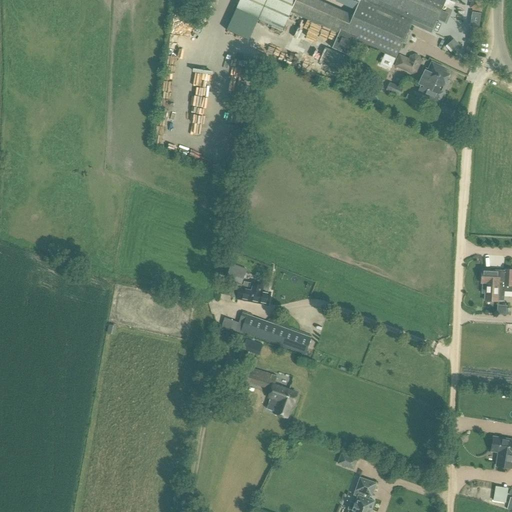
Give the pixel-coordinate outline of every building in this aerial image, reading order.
[(371,47),(386,54),(396,58),(413,20),(421,24),(420,27),(421,29),(425,30),(427,29),(428,28),(431,29),(432,29),(433,29),(446,0),(360,0),(354,16),(317,0),(265,0),(341,34),(359,42),(371,47)] [(472,0),(471,9),(473,10),(473,12),(482,14),(484,0),(472,0)] [(466,15),(457,19),(460,28),(470,24),(466,15)] [(464,37),(471,34),(468,27),(461,30),(464,37)] [(461,48),(454,40),(446,47),(451,52),(452,51),(455,54),(461,48)] [(400,56),(395,68),(410,75),(417,73),(422,61),(421,58),(416,55),(410,56),(409,59),(400,56)] [(422,85),(419,94),(439,102),(444,88),(445,88),(449,78),(447,77),(449,73),(442,70),(443,67),(430,62),(426,74),(423,73),(419,84),(422,85)] [(390,84),(387,91),(400,97),(403,89),(390,84)] [(225,261),(220,276),(228,279),(233,264),(225,261)] [(233,264),(228,279),(243,284),(246,278),(249,269),(233,264)] [(511,269),(505,270),(505,271),(482,270),(481,283),(482,283),(500,284),(500,281),(511,281),(511,269)] [(511,291),(511,281),(500,281),(500,284),(482,283),(481,283),(483,283),(482,293),(485,294),(485,301),(499,302),(499,296),(504,296),(505,291),(511,291)] [(240,286),(237,298),(260,302),(264,285),(252,283),(250,289),(240,286)] [(237,297),(239,288),(232,286),(230,296),(237,297)] [(498,304),(498,313),(507,313),(507,308),(507,305),(498,304)] [(226,318),(222,327),(231,331),(231,330),(242,334),(243,330),(305,353),(311,338),(266,322),(256,318),(244,313),(240,323),(226,318)] [(288,319),(286,326),(293,328),(295,322),(288,319)] [(264,356),(268,346),(252,340),(249,350),(264,356)] [(251,366),(246,379),(274,389),(271,397),(280,400),(276,413),(288,418),(292,404),(293,405),(298,393),(275,385),(278,376),(251,366)] [(237,433),(240,424),(227,419),(220,441),(231,445),(234,437),(238,439),(240,433),(237,433)] [(511,441),(494,439),(491,452),(499,454),(496,467),(511,470),(511,466),(511,441)] [(355,469),(358,461),(342,455),(340,463),(355,469)] [(350,509),(348,511),(370,511),(375,501),(369,499),(370,495),(372,496),(376,483),(360,478),(356,490),(361,492),(360,496),(358,495),(355,504),(351,502),(348,509),(350,509)]
